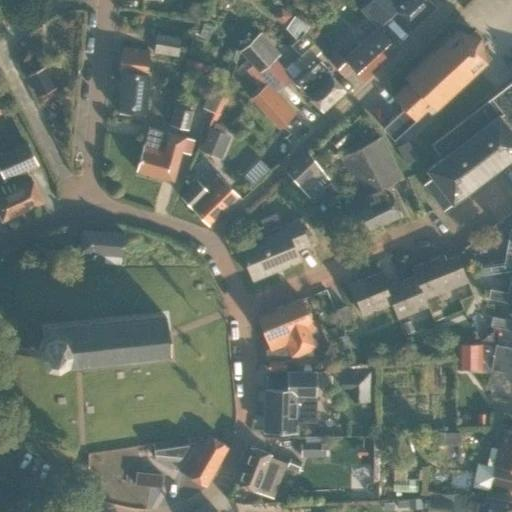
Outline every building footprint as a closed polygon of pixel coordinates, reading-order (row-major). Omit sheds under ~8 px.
[(433,7),(426,0),(401,0),(397,4),(392,0),(377,0),(365,14),(379,28),(388,20),(385,18),(390,13),(408,32),(433,7)] [(303,32),(309,24),(295,14),(285,28),(296,40),(297,39),(303,32)] [(335,50),(326,58),(342,76),(351,68),(362,81),(397,50),(376,28),(343,59),(335,50)] [(430,107),(434,112),(487,63),(485,61),(481,45),(479,38),(468,34),(463,32),(457,30),(455,28),(403,76),(407,82),(391,97),(403,109),(401,111),(389,122),(382,128),(393,140),(430,107)] [(274,58),(275,58),(279,54),(260,32),(239,50),(259,72),(274,58)] [(296,40),(293,43),(302,53),(312,43),(303,32),(297,39),(296,40)] [(181,36),(156,33),(153,52),(178,55),(181,36)] [(305,57),(295,67),(299,71),(316,56),(320,52),(312,43),(302,53),(305,57)] [(117,112),(143,115),(148,75),(146,75),(149,51),(121,48),(117,83),(119,89),(117,112)] [(320,112),(343,91),(314,59),(291,81),(320,112)] [(27,75),(38,96),(54,87),(44,66),(27,75)] [(511,81),(431,144),(441,157),(424,170),(431,178),(422,185),(444,214),(511,163),(511,81)] [(294,113),(267,84),(257,93),(265,103),(261,107),(279,127),(294,113)] [(169,124),(189,129),(194,110),(174,105),(169,124)] [(191,153),(195,140),(148,127),(136,170),(173,180),(181,151),(191,153)] [(210,128),(200,150),(220,159),(230,137),(210,128)] [(344,128),(330,141),(337,147),(350,134),(344,128)] [(400,178),(380,137),(340,157),(359,198),(346,204),(361,235),(401,216),(387,185),(400,178)] [(396,147),(405,164),(416,158),(407,141),(396,147)] [(29,174),(21,177),(19,172),(35,165),(26,144),(0,155),(0,172),(5,185),(0,187),(0,219),(0,221),(42,202),(29,174)] [(329,177),(307,154),(286,173),(308,196),(329,177)] [(180,197),(191,209),(207,225),(237,196),(215,174),(203,186),(197,180),(180,197)] [(329,199),(338,193),(332,183),(323,188),(329,199)] [(78,259),(120,263),(123,233),(81,229),(78,259)] [(239,248),(252,280),(299,261),(294,250),(285,229),(239,248)] [(511,229),(509,229),(504,262),(482,265),(484,274),(511,269),(511,229)] [(45,250),(45,264),(69,264),(68,249),(45,250)] [(414,275),(424,298),(467,281),(457,256),(446,260),(443,255),(410,268),(413,275),(414,275)] [(392,303),(386,286),(380,272),(349,284),(361,315),(391,303),(392,303)] [(511,274),(507,292),(488,289),(486,298),(511,303),(511,274)] [(427,306),(424,298),(414,275),(413,275),(386,286),(392,303),(391,303),(397,318),(427,306)] [(314,330),(301,299),(257,318),(270,350),(269,350),(270,360),(284,359),(291,358),(315,348),(308,332),(314,330)] [(353,327),(345,306),(336,310),(344,330),(353,327)] [(511,306),(509,320),(491,316),(489,326),(511,331),(511,306)] [(49,361),(51,370),(169,357),(164,314),(44,328),(45,338),(39,346),(39,353),(49,361)] [(406,333),(414,330),(410,320),(403,323),(406,333)] [(492,340),(493,329),(482,328),(481,339),(492,340)] [(321,362),(336,355),(330,342),(315,348),(321,362)] [(481,369),(481,344),(457,344),(457,369),(481,369)] [(511,347),(494,344),(490,368),(508,372),(509,367),(511,367),(511,347)] [(267,360),(268,371),(285,370),(284,359),(270,360),(267,360)] [(357,380),(357,400),(374,400),(375,367),(347,367),(347,380),(357,380)] [(314,395),(314,372),(287,371),(287,389),(264,388),(263,430),(295,431),(295,420),(295,417),(296,395),(313,395),(314,395)] [(295,420),(316,421),(317,395),(314,395),(313,395),(296,395),(295,417),(295,420)] [(511,431),(501,430),(493,467),(476,464),(472,485),(489,489),(489,484),(511,488),(511,431)] [(178,469),(191,476),(206,484),(226,448),(206,436),(204,440),(196,436),(178,469)] [(189,443),(188,437),(153,442),(155,458),(178,461),(189,443)] [(321,456),(321,442),(300,442),(300,456),(321,456)] [(270,454),(249,446),(235,484),(255,492),(256,490),(271,496),(282,467),(267,461),(270,454)] [(286,466),(298,471),(302,462),(290,457),(286,466)] [(371,475),(356,475),(356,497),(370,497),(371,475)] [(429,497),(427,511),(451,511),(453,500),(429,497)] [(511,511),(511,503),(485,498),(483,506),(468,503),(466,511),(511,511)]
